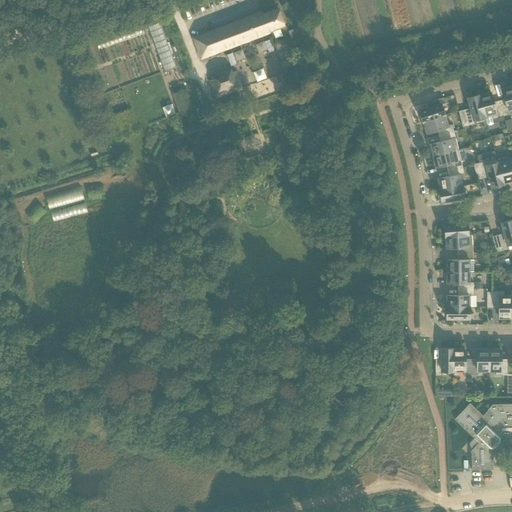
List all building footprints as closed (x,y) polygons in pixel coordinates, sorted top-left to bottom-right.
[(194,39),(201,58),(284,26),(277,7),(194,39)] [(164,72),(176,68),(159,22),(147,26),(164,72)] [(298,28),(288,32),(291,38),(301,34),(298,28)] [(230,49),(222,52),(229,68),(237,64),(230,49)] [(252,81),(274,73),(271,64),(249,72),(252,81)] [(209,81),(216,98),(241,89),(235,71),(209,81)] [(283,86),(289,84),(287,80),(288,80),(285,73),(278,75),(281,83),(282,82),(283,86)] [(122,89),(125,98),(134,94),(131,85),(122,89)] [(506,101),(500,103),(503,116),(504,116),(511,113),(511,85),(505,88),(506,89),(502,90),(506,101)] [(177,92),(172,94),(178,112),(188,108),(190,114),(193,113),(185,89),(177,92)] [(487,92),(479,95),(485,116),(487,124),(488,125),(492,124),(493,123),(492,119),(503,116),(500,103),(494,105),(491,93),(487,94),(487,92)] [(471,111),(465,112),(469,125),(475,124),(474,119),(485,116),(479,95),(468,98),(471,111)] [(419,111),(423,122),(444,115),(441,105),(445,103),(443,98),(430,101),(432,107),(419,111)] [(469,125),(465,112),(459,114),(463,127),(469,125)] [(439,129),(441,135),(454,132),(452,124),(447,126),(444,115),(423,122),(425,130),(426,130),(427,133),(439,129)] [(430,148),(432,156),(458,149),(455,139),(456,138),(454,132),(441,135),(443,141),(431,144),(431,147),(430,148)] [(448,164),(449,170),(463,167),(461,160),(466,159),(463,148),(458,149),(432,156),(434,164),(435,164),(436,167),(448,164)] [(479,163),(483,176),(488,174),(492,187),(503,184),(498,163),(497,159),(486,162),(486,161),(479,163)] [(511,172),(509,160),(498,163),(503,184),(511,182),(511,181),(511,180),(511,172)] [(477,178),(483,176),(479,163),(473,164),(477,178)] [(438,182),(439,190),(462,186),(460,175),(464,174),(463,167),(449,170),(451,176),(439,178),(439,181),(438,182)] [(49,210),(84,199),(80,186),(45,197),(49,210)] [(462,186),(439,190),(441,202),(464,198),(462,186)] [(505,236),(499,237),(502,251),(509,249),(508,244),(511,243),(511,219),(501,223),(505,236)] [(444,225),(445,237),(468,235),(467,223),(444,225)] [(459,247),(460,253),(473,253),(473,246),(472,246),(472,235),(468,235),(445,237),(446,245),(447,245),(447,248),(459,247)] [(502,251),(499,237),(493,239),(497,252),(502,251)] [(446,263),(446,272),(469,272),(474,272),(473,256),(473,253),(460,253),(460,259),(448,260),(448,263),(446,263)] [(505,261),(497,264),(499,271),(507,268),(505,261)] [(460,283),(460,289),(474,289),(474,282),(469,282),(469,272),(446,272),(446,280),(448,280),(448,283),(460,283)] [(446,299),(446,307),(469,307),(469,296),(474,296),(474,289),(460,289),(460,295),(448,295),(448,299),(446,299)] [(502,319),(511,319),(511,296),(504,296),(504,292),(493,292),(493,305),(499,305),(499,318),(502,318),(502,319)] [(469,307),(446,307),(446,319),(474,319),(474,314),(469,314),(469,307)] [(447,371),(453,371),(453,348),(442,348),(442,362),(435,362),(435,375),(447,375),(447,371)] [(465,375),(471,375),(471,362),(465,362),(465,349),(462,349),(462,348),(453,348),(453,371),(465,371),(465,375)] [(482,371),(489,371),(489,348),(481,348),(481,349),(477,349),(477,362),(471,362),(471,375),(482,375),(482,371)] [(496,375),(507,375),(507,362),(501,362),(501,349),(497,349),(497,348),(489,348),(489,371),(496,371),(496,375)] [(511,404),(493,405),(482,415),(470,403),(469,403),(470,404),(455,419),(455,418),(455,419),(474,438),(470,443),(470,445),(470,446),(473,449),(471,450),(472,470),(472,467),(493,466),(493,469),(493,447),(492,446),(499,439),(500,440),(511,440),(511,404)]
